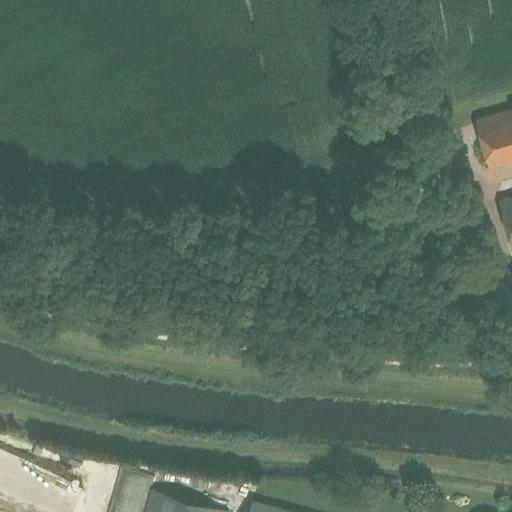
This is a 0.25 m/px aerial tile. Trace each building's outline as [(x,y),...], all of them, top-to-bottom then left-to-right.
[(511,106),(478,116),(491,164),(511,157),(511,106)] [(286,203),(320,204),(320,185),(287,185),(286,203)] [(511,193),(501,196),(511,236),(511,193)] [(511,301),(511,270),(511,271),(509,266),(490,272),(499,305),(511,301)] [(59,463),(65,474),(78,467),(72,456),(59,463)] [(229,511),(231,510),(154,487),(146,511),(229,511)] [(302,511),(255,499),(251,511),(302,511)]
